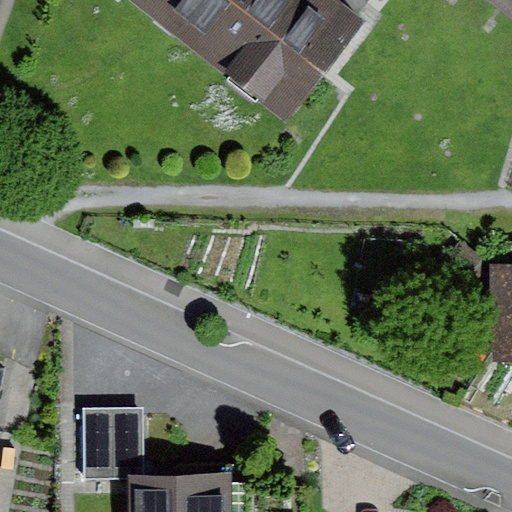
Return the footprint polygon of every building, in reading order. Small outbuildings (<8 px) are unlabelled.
[(334,0),(126,0),(291,124),(366,24),(334,0)] [(511,0),(482,0),(511,23),(511,0)] [(511,268),(491,269),(492,366),(511,365),(511,268)] [(145,409),(84,411),(86,478),(146,476),(145,409)] [(132,511),(232,511),(232,484),(132,486),(132,511)]
